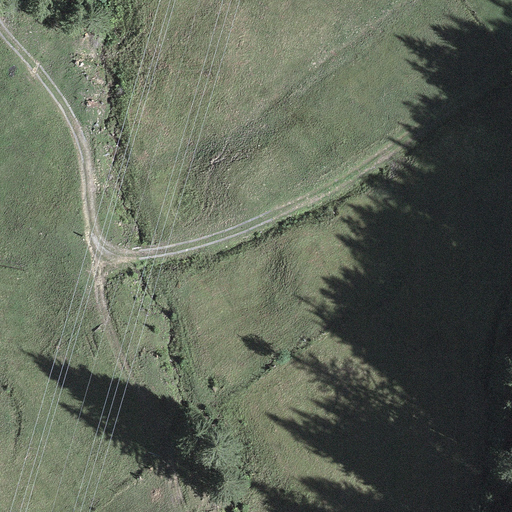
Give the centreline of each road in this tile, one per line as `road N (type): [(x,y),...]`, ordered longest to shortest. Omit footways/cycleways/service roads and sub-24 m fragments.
road 1 (track): [(511,65),(358,173),(297,203),(179,248),(120,255),(96,239),(84,155),(68,112),(0,25)]
road 2 (track): [(102,246),(103,311),(168,446),(185,511)]
